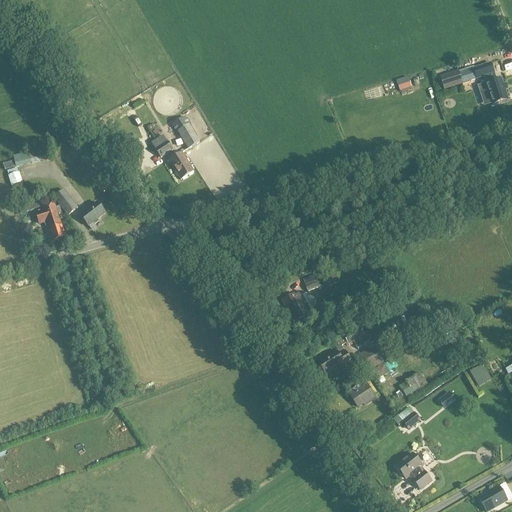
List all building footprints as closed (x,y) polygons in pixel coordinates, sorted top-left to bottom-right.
[(493,105),(507,101),(500,80),(496,81),(494,74),(491,63),(473,69),(476,79),(485,76),(488,84),(486,85),(493,105)] [(458,73),(442,78),(441,78),(445,90),(462,84),(458,73)] [(200,143),(189,125),(177,132),(188,150),(200,143)] [(163,136),(152,144),(162,159),(173,150),(163,136)] [(32,164),(47,160),(44,149),(29,153),(13,157),(14,162),(3,165),(4,171),(32,164)] [(182,154),(169,162),(180,180),(193,172),(182,154)] [(8,177),(11,187),(23,184),(20,173),(8,177)] [(64,192),(54,200),(68,217),(78,209),(64,192)] [(38,199),(18,205),(22,217),(28,215),(27,213),(40,209),(38,199)] [(36,214),(40,225),(47,222),(50,230),(60,227),(55,209),(53,209),(51,202),(45,204),(47,211),(36,214)] [(105,214),(97,204),(81,216),(89,226),(93,223),(94,225),(98,222),(97,220),(105,214)] [(339,282),(335,274),(322,279),(325,287),(339,282)] [(319,280),(305,286),(308,293),(322,287),(319,280)] [(300,293),(297,295),(296,294),(283,301),(294,322),(306,316),(306,315),(311,313),(300,293)] [(364,337),(359,328),(344,337),(349,345),(364,337)] [(364,346),(374,340),(371,334),(361,339),(364,346)] [(117,356),(111,339),(104,341),(109,358),(117,356)] [(375,347),(357,357),(366,373),(384,363),(375,347)] [(343,364),(336,353),(318,364),(325,375),(343,364)] [(369,374),(377,387),(385,382),(381,376),(389,370),(384,363),(376,369),(369,374)] [(469,373),(479,388),(486,384),(477,368),(469,373)] [(416,397),(429,388),(420,374),(407,383),(416,397)] [(365,388),(352,397),(359,407),(364,404),(366,406),(370,403),(368,401),(372,398),(365,388)] [(408,430),(421,421),(415,413),(402,422),(408,430)] [(46,453),(55,450),(50,438),(41,441),(46,453)] [(431,482),(424,472),(420,468),(422,467),(413,455),(397,468),(406,479),(410,476),(414,480),(413,481),(420,490),(431,482)] [(499,488),(479,499),(485,511),(489,511),(507,502),(499,488)]
